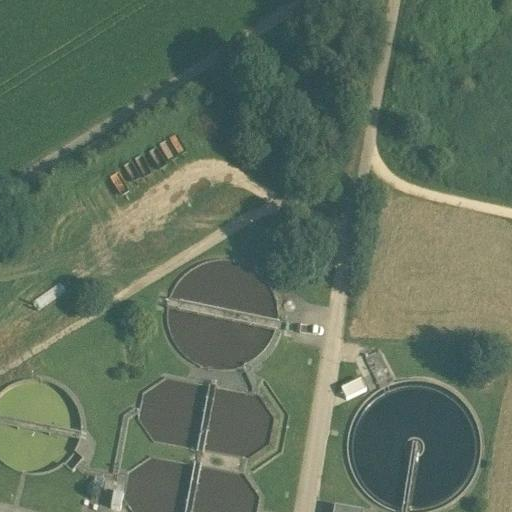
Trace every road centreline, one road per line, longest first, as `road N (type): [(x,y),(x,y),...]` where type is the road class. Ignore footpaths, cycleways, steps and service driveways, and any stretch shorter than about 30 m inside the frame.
road 1 (track): [(309,0),(0,192)]
road 2 (track): [(365,153),(398,186),(511,214)]
road 3 (track): [(393,0),(365,153)]
